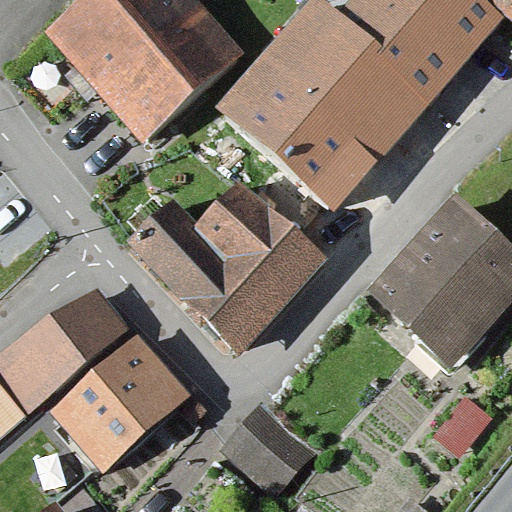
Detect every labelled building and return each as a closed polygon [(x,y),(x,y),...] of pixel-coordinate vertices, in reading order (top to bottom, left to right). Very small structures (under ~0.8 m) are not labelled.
[(186,0),(90,0),(49,36),(141,141),(237,58),(186,0)] [(511,0),(363,0),(348,19),(324,0),(321,0),(228,114),(346,209),(508,11),(511,14),(511,0)] [(170,210),(133,249),(242,351),(320,267),(247,200),(206,243),(170,210)] [(511,264),(456,213),(372,306),(450,376),(511,308),(511,264)] [(0,511),(44,511),(184,402),(97,297),(0,366),(0,511)] [(260,408),(218,457),(281,510),(323,460),(260,408)]
